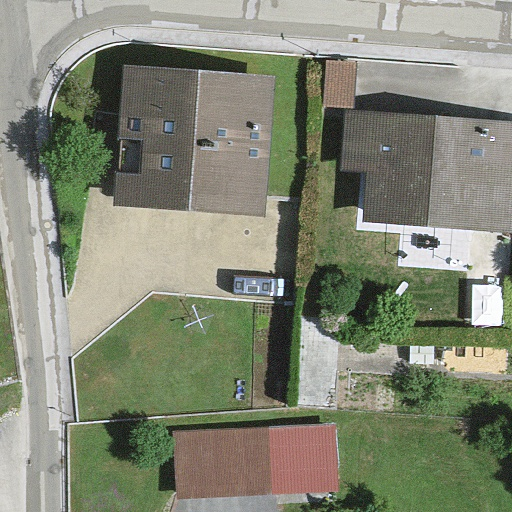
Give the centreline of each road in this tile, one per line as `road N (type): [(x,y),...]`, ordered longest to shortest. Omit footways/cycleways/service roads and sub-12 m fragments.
road 1 (residential): [(48,511),(45,377),(11,2)]
road 2 (residential): [(126,0),(511,28)]
